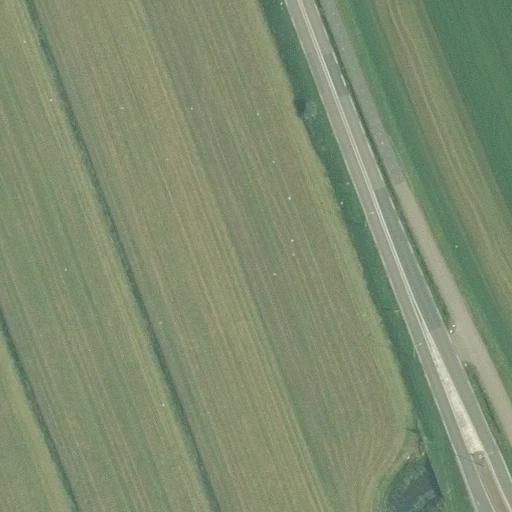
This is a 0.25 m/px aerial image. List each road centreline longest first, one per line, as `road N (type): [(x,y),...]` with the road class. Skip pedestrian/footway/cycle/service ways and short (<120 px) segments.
road 1 (primary): [(436,357),(301,0)]
road 2 (unclassified): [(470,342),(326,0)]
road 3 (primary): [(436,357),(486,511)]
road 4 (primary): [(511,496),(436,357)]
